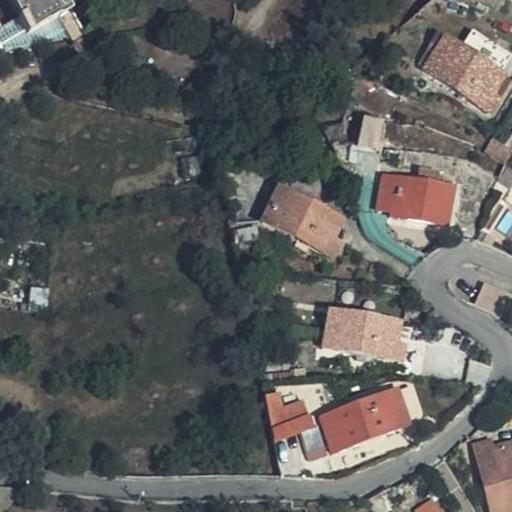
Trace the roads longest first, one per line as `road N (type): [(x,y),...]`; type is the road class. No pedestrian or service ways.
road 1 (residential): [(0,481),(130,492),(369,490),(484,411),(511,369)]
road 2 (residential): [(511,349),(438,297),(436,275),(462,251),(511,266)]
